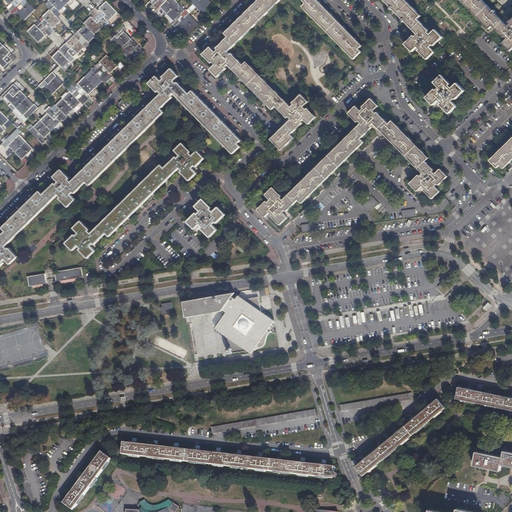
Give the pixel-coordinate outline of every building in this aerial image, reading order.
[(19,12),(18,14),(25,21),(36,10),(26,0),(4,0),(10,6),(12,4),(13,5),(9,9),(14,15),(18,11),(19,12)] [(35,25),(28,31),(39,43),(46,36),(44,34),(45,34),(45,33),(50,37),(55,32),(52,29),(53,28),(61,21),(58,18),(61,16),(57,11),(58,11),(58,10),(60,12),(72,0),(49,0),(49,1),(48,0),(45,3),(48,6),(47,7),(50,10),(40,20),(42,22),(37,27),(35,25)] [(183,27),(182,29),(189,36),(200,25),(193,18),(190,20),(183,13),(186,10),(175,0),(151,0),(150,2),(158,9),(160,7),(174,21),(176,20),(177,21),(173,25),(178,30),(182,26),(183,27)] [(205,8),(213,0),(195,0),(193,3),(194,5),(197,3),(201,7),(198,9),(203,14),(206,11),(203,7),(203,6),(205,8)] [(259,0),(258,2),(254,6),(247,12),(243,16),(233,26),(230,28),(225,33),(225,34),(228,37),(226,40),(217,48),(218,50),(216,52),(211,47),(203,55),(212,64),(213,63),(216,65),(210,70),(218,78),(227,68),(226,67),(228,65),(239,76),(243,80),(253,90),(257,94),(265,102),(268,105),(273,110),(276,107),(279,110),(287,118),(288,118),(289,117),(291,119),(286,124),(280,130),(276,135),(271,139),(282,150),(295,138),(291,135),(303,123),(302,122),(304,120),(309,124),(317,117),(308,108),(307,109),(304,107),(309,102),(302,94),(293,103),(294,104),(292,107),(287,102),(284,99),(247,62),(244,65),(232,53),(231,55),(229,52),(233,48),(237,45),(282,0),(302,0),(303,1),(306,4),(303,7),(359,65),(367,57),(359,49),(363,46),(359,42),(355,38),(346,28),(342,24),(335,18),(331,13),(321,4),(317,0),(259,0)] [(419,51),(428,60),(435,52),(430,47),(433,45),(434,47),(443,38),(435,30),(431,35),(428,32),(430,31),(419,19),(422,16),(406,0),(384,0),(391,7),(390,8),(392,10),(393,9),(394,10),(396,12),(401,17),(403,19),(404,20),(402,21),(404,22),(405,21),(418,35),(416,37),(414,36),(406,44),(413,52),(418,47),(421,49),(419,51)] [(511,19),(509,22),(509,23),(510,24),(508,27),(503,22),(497,17),(495,14),(496,12),(495,11),(493,12),(482,1),(483,0),(460,0),(489,30),(493,26),(504,38),(506,37),(508,39),(503,44),(510,52),(511,50),(511,19)] [(60,51),(52,57),(63,69),(70,62),(64,55),(68,52),(74,57),(78,53),(79,54),(85,47),(85,46),(89,43),(96,36),(95,35),(104,26),(106,27),(110,23),(108,22),(118,13),(107,1),(99,9),(98,10),(96,8),(90,13),(93,15),(91,17),(84,24),(85,25),(78,32),(82,36),(81,36),(81,37),(77,33),(74,35),(74,36),(67,43),(60,49),(64,53),(63,54),(60,51)] [(134,63),(145,52),(124,32),(123,33),(121,32),(125,28),(123,25),(117,30),(122,35),(118,38),(114,34),(109,39),(134,63)] [(0,63),(4,68),(8,64),(4,59),(11,52),(0,41),(0,63)] [(42,135),(38,139),(43,144),(46,142),(42,138),(43,137),(45,138),(63,120),(64,121),(67,119),(63,115),(64,113),(67,116),(81,103),(80,102),(82,101),(85,104),(90,99),(86,95),(87,93),(89,95),(103,81),(106,84),(112,77),(108,73),(109,72),(111,73),(118,67),(107,55),(100,62),(102,65),(99,68),(96,66),(92,70),(78,84),(79,85),(78,87),(76,85),(74,87),(77,90),(73,94),(70,91),(56,105),(57,106),(53,110),(50,107),(47,109),(48,111),(47,112),(48,114),(34,127),(36,129),(32,133),(34,135),(38,131),(42,135)] [(44,194),(40,191),(37,194),(32,199),(24,207),(23,208),(15,216),(12,219),(10,220),(3,228),(6,231),(0,237),(0,267),(5,263),(3,262),(6,259),(11,264),(18,257),(10,247),(8,249),(6,247),(59,195),(61,197),(60,198),(69,207),(76,200),(71,195),(74,192),(75,194),(87,182),(90,186),(165,112),(161,109),(173,98),(172,96),(174,94),(234,155),(241,147),(238,144),(242,140),(237,136),(237,135),(234,133),(225,123),(221,119),(216,114),(210,108),(200,98),(196,94),(193,90),(189,94),(178,82),(177,83),(174,81),(179,76),(172,69),(163,77),(164,79),(161,81),(157,76),(149,84),(158,93),(159,91),(161,94),(157,99),(154,101),(150,105),(149,106),(146,109),(138,117),(136,118),(132,123),(126,129),(122,133),(113,142),(112,143),(108,147),(101,153),(97,157),(89,165),(87,167),(84,169),(79,175),(72,182),(69,180),(71,178),(70,178),(62,169),(54,177),(59,182),(58,183),(56,184),(55,183),(44,194)] [(48,84),(45,81),(39,86),(42,89),(46,85),(47,86),(46,87),(53,95),(64,84),(57,76),(54,79),(53,77),(55,75),(53,73),(48,77),(52,81),(48,84)] [(443,103),(441,105),(450,114),(458,106),(453,101),(456,99),(457,100),(466,91),(458,83),(453,88),(451,86),(452,84),(443,75),(435,83),(440,88),(438,91),(436,89),(427,98),(435,106),(440,101),(443,103)] [(65,89),(71,84),(67,80),(62,86),(65,89)] [(14,84),(3,95),(23,115),(24,115),(28,119),(30,117),(26,113),(30,110),(33,113),(39,108),(36,105),(35,106),(34,105),(35,104),(21,90),(19,92),(18,91),(19,89),(14,84)] [(413,164),(417,168),(423,174),(421,176),(419,175),(410,184),(418,191),(423,187),(425,189),(424,190),(424,191),(433,199),(440,192),(435,187),(437,185),(438,184),(439,185),(448,177),(441,169),(435,174),(433,171),(434,170),(426,161),(430,158),(393,121),(389,124),(378,113),(376,114),(374,111),(379,106),(372,99),(362,108),(364,109),(361,111),(356,106),(349,114),(357,123),(359,121),(361,124),(356,129),(354,132),(284,200),(281,198),(282,196),(274,187),(266,195),(271,200),(268,202),(267,201),(258,210),(265,217),(270,213),(272,214),(273,215),(272,216),(281,225),(288,218),(283,213),(286,210),(287,212),(287,211),(299,200),(302,204),(305,201),(310,196),(318,189),(322,184),(332,174),(337,170),(343,164),(347,159),(357,150),(362,145),(365,142),(361,139),(364,136),(373,128),(373,127),(372,126),(374,124),(379,128),(387,137),(391,142),(399,150),(403,154),(413,164)] [(0,124),(0,125),(2,127),(10,120),(0,109),(0,124)] [(37,158),(40,155),(20,135),(17,137),(14,133),(11,135),(15,139),(11,143),(8,139),(2,144),(5,147),(9,143),(10,144),(8,146),(26,164),(31,159),(27,156),(31,151),(37,158)] [(511,138),(490,160),(498,168),(500,166),(503,169),(509,164),(511,160),(511,138)] [(144,204),(151,197),(155,193),(165,183),(169,179),(180,168),(183,171),(181,172),(190,181),(197,173),(193,168),(195,166),(196,167),(197,167),(205,159),(198,151),(193,156),(190,153),(192,152),(183,143),(175,151),(180,156),(178,158),(176,157),(165,168),(162,165),(91,233),(89,231),(90,230),(82,221),(74,228),(79,233),(76,236),(75,234),(66,243),(74,251),(79,246),(81,248),(80,250),(88,259),(96,251),(91,246),(94,243),(95,245),(107,234),(110,237),(114,234),(118,229),(126,222),(130,217),(140,208),(144,204)] [(216,222),(217,224),(226,215),(218,207),(214,212),(211,209),(212,208),(203,199),(196,206),(200,211),(198,214),(196,213),(187,222),(195,229),(200,225),(203,227),(201,228),(202,229),(210,238),(218,230),(213,225),(214,224),(216,222)] [(82,268),(55,272),(56,282),(84,277),(82,268)] [(28,276),(29,287),(47,284),(46,273),(28,276)] [(259,297),(245,299),(239,295),(236,299),(232,296),(235,293),(183,302),(186,317),(221,311),(223,309),(226,312),(215,328),(225,335),(224,337),(227,354),(247,350),(251,353),(254,350),(255,350),(256,350),(257,350),(257,349),(258,349),(259,349),(260,349),(261,349),(261,348),(262,348),(263,347),(264,346),(264,345),(265,344),(265,343),(265,342),(265,341),(266,340),(266,339),(266,338),(267,338),(267,337),(267,336),(268,336),(268,335),(268,334),(269,334),(269,333),(270,333),(270,332),(267,331),(275,320),(261,311),(259,297)] [(161,307),(162,315),(173,314),(171,303),(161,304),(162,307),(161,307)] [(511,352),(501,354),(502,361),(511,359),(511,352)] [(468,389),(469,387),(465,386),(465,388),(459,387),(456,399),(511,410),(511,398),(510,398),(511,396),(507,395),(507,397),(491,394),(489,393),(490,391),(486,391),(486,393),(470,389),(468,389)] [(340,405),(341,412),(413,400),(411,392),(340,405)] [(365,459),(363,457),(361,459),(362,461),(355,466),(363,476),(445,408),(437,399),(432,403),(430,404),(429,403),(426,405),(428,406),(416,416),(414,418),(413,416),(410,418),(411,420),(399,430),(397,432),(396,430),(393,432),(395,434),(383,444),(381,445),(380,443),(377,445),(379,447),(367,457),(365,459)] [(313,409),(211,427),(212,434),(315,416),(313,409)] [(337,474),(334,473),(334,467),(328,466),(325,466),(326,464),(323,463),(322,466),(307,464),(304,463),(305,461),(302,461),(301,463),(286,461),(283,461),(283,459),(280,458),(280,461),(264,459),(262,459),(262,456),(259,456),(259,458),(243,456),(241,456),(241,454),(238,453),(238,456),(222,454),(220,454),(220,451),(217,451),(217,454),(201,452),(199,451),(199,449),(196,448),(195,451),(180,449),(177,449),(178,447),(175,446),(174,449),(159,447),(157,446),(157,444),(154,444),(153,446),(137,444),(135,444),(135,442),(132,441),(132,444),(123,443),(122,455),(333,479),(333,478),(336,479),(337,474)] [(63,503),(73,510),(111,458),(101,451),(97,457),(96,458),(94,457),(92,460),(94,461),(84,474),(83,476),(81,475),(79,477),(81,478),(72,491),(71,493),(69,492),(67,494),(69,496),(63,503)] [(511,452),(504,451),(503,457),(478,451),(475,466),(482,467),(482,465),(487,466),(487,468),(491,469),(491,467),(501,469),(502,463),(511,465),(511,466),(511,452)] [(24,468),(17,470),(31,511),(37,511),(39,511),(37,508),(24,468)] [(176,511),(180,507),(169,499),(163,503),(159,505),(155,505),(152,505),(149,504),(146,501),(145,499),(140,502),(141,505),(144,507),(140,510),(126,509),(126,511),(176,511)]
